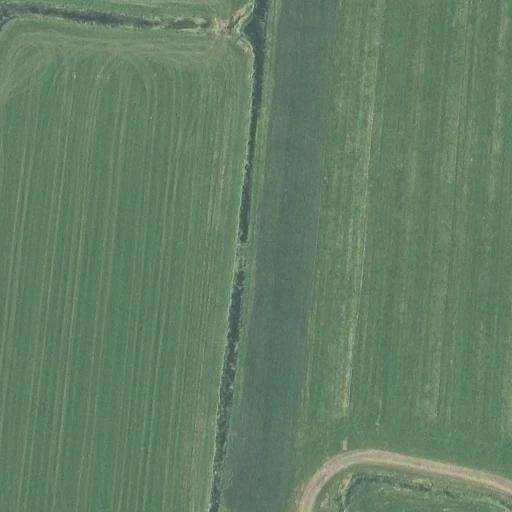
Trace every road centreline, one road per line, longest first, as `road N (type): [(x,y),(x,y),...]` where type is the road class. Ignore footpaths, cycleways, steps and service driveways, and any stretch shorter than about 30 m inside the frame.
road 1 (track): [(64,444),(217,69),(223,0)]
road 2 (track): [(511,489),(352,463),(323,475),(309,511)]
